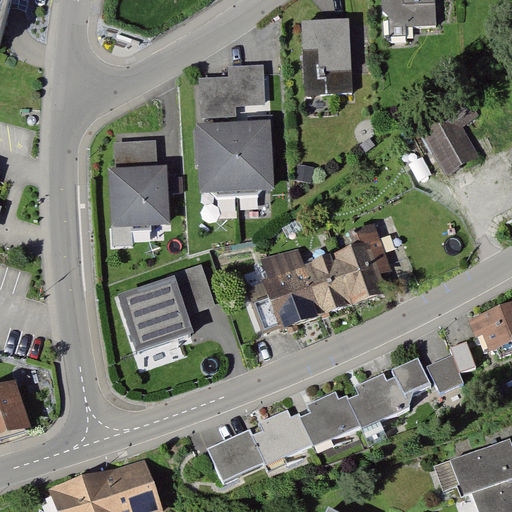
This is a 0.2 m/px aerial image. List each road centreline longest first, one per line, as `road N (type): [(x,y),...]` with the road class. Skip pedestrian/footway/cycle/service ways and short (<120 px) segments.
road 1 (residential): [(96,434),(144,426),(310,362),(511,264)]
road 2 (residential): [(96,434),(64,213),(64,130),(79,90)]
road 3 (residential): [(267,0),(141,80),(79,90)]
